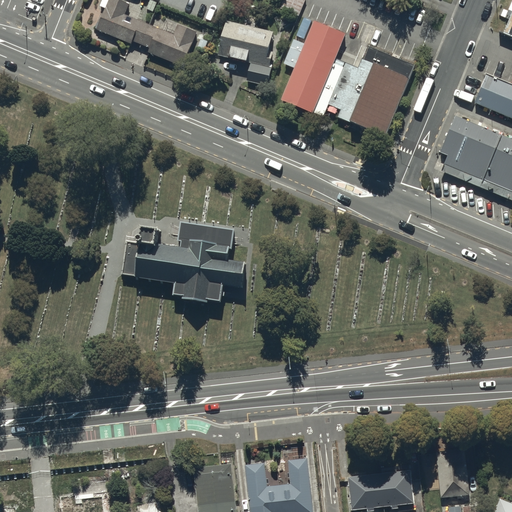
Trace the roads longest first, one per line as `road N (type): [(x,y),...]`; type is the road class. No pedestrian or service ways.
road 1 (secondary): [(43,59),(392,205)]
road 2 (secondary): [(0,423),(320,390)]
road 3 (residential): [(478,0),(392,205)]
road 4 (secondary): [(320,390),(511,356)]
road 5 (secondary): [(511,387),(320,390)]
road 6 (secondary): [(511,265),(408,223),(392,205)]
road 7 (secondary): [(392,205),(415,204),(511,243)]
